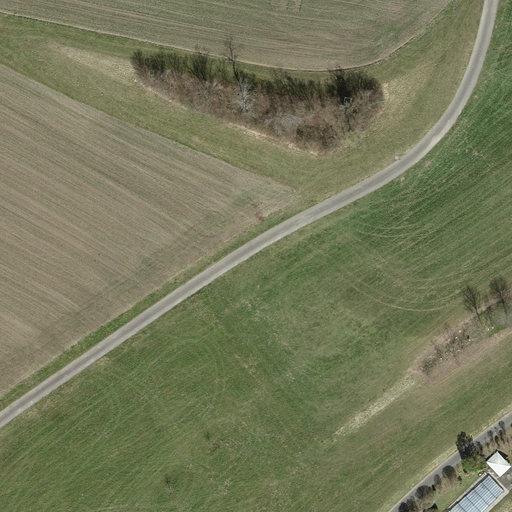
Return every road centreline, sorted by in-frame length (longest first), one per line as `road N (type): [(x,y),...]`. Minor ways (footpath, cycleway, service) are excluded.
road 1 (track): [(0,419),(253,244),(427,145),(465,93),(491,0)]
road 2 (unclassified): [(392,511),(450,449),(511,412)]
